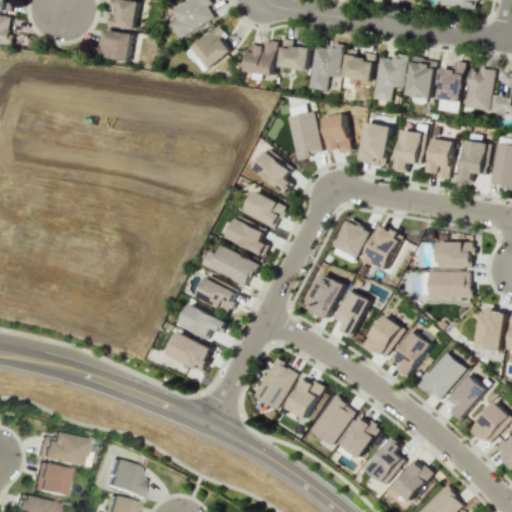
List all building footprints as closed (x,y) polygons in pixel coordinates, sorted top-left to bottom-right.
[(0,0),(0,9),(11,11),(11,0),(0,0)] [(110,0),(108,26),(136,28),(138,0),(137,0),(110,0)] [(178,38),(215,17),(208,6),(212,4),(209,0),(187,0),(171,9),(176,19),(169,23),(178,38)] [(478,0),(437,0),(437,4),(477,8),(478,0)] [(0,13),(12,16),(10,28),(12,28),(11,33),(15,34),(14,44),(0,42),(0,13)] [(208,68),(232,52),(224,39),(227,36),(220,26),(192,44),(208,68)] [(107,28),(135,33),(130,60),(96,55),(98,46),(102,46),(102,42),(105,42),(107,28)] [(246,71),(273,75),(278,43),(258,40),(256,52),(249,51),(246,71)] [(311,48),(283,44),(280,66),(308,70),(311,48)] [(310,88),(327,90),(329,75),(338,76),(341,48),(315,45),(310,88)] [(375,55),(358,53),(358,50),(348,48),(344,77),(372,80),(375,55)] [(374,99),(392,101),(393,86),(404,87),(407,58),(380,54),(374,99)] [(409,96),(434,97),(436,58),(411,57),(409,96)] [(459,112),(466,64),(455,62),(453,69),(442,67),(436,109),(459,112)] [(494,70),(470,66),(464,106),(488,110),(494,70)] [(493,112),(511,114),(511,70),(500,69),(493,112)] [(288,116),(314,110),(323,150),(312,153),(312,155),(307,156),(307,157),(298,159),(288,116)] [(331,151),(341,149),(342,152),(353,150),(344,113),(324,118),(331,151)] [(362,161),(387,164),(391,125),(365,122),(362,161)] [(408,170),(409,162),(420,164),(425,132),(401,129),(396,169),(408,170)] [(462,181),(472,182),(473,172),(486,174),(491,143),(481,141),(482,135),(467,133),(462,181)] [(429,171),(437,172),(437,177),(451,178),(454,140),(432,138),(429,171)] [(511,144),(496,143),(491,185),(511,187),(511,144)] [(287,192),(293,182),(287,178),(295,166),(268,148),(254,170),(287,192)] [(286,205),(255,190),(246,210),(276,225),(286,205)] [(267,228),(237,215),(228,238),(266,254),(270,244),(261,240),(267,228)] [(374,230),(351,219),(337,247),(360,258),(374,230)] [(387,271),(404,234),(381,224),(365,261),(387,271)] [(473,267),(473,242),(439,241),(438,266),(473,267)] [(202,264),(247,286),(259,263),(220,244),(216,254),(209,251),(202,264)] [(473,297),(472,270),(429,271),(430,298),(473,297)] [(239,289),(209,274),(198,296),(231,313),(237,301),(234,299),(239,289)] [(345,283),(322,274),(307,309),(330,318),(345,283)] [(346,321),(343,330),(356,335),(370,298),(348,289),(337,318),(346,321)] [(213,328),(222,332),(228,320),(190,304),(181,323),(209,335),(213,328)] [(503,349),(507,310),(483,308),(479,347),(503,349)] [(374,353),(376,349),(386,356),(406,328),(385,315),(364,346),(374,353)] [(404,362),(399,370),(409,377),(432,343),(414,330),(397,357),(404,362)] [(169,354),(204,371),(214,348),(179,331),(169,354)] [(420,384),(440,400),(466,368),(446,351),(420,384)] [(256,396),(279,408),(299,370),(275,358),(256,396)] [(453,411),(462,419),(488,390),(472,375),(451,398),(458,405),(453,411)] [(288,408),(306,419),(324,387),(306,376),(288,408)] [(311,430),(333,445),(357,410),(336,395),(311,430)] [(472,427),(489,443),(511,418),(511,416),(495,401),(472,427)] [(361,457),(381,428),(363,416),(343,445),(361,457)] [(37,457),(76,466),(83,438),(49,431),(47,441),(41,439),(37,457)] [(511,435),(496,446),(510,468),(511,466),(511,435)] [(385,483),(406,460),(397,451),(403,444),(395,437),(367,467),(385,483)] [(101,484),(141,499),(149,479),(140,476),(142,470),(111,458),(101,484)] [(395,486),(410,501),(434,474),(418,460),(395,486)] [(31,490),(60,495),(65,468),(36,462),(31,490)] [(456,511),(465,504),(447,485),(419,511),(456,511)] [(13,511),(57,511),(59,503),(17,495),(13,511)] [(133,511),(135,501),(106,496),(103,511),(133,511)]
